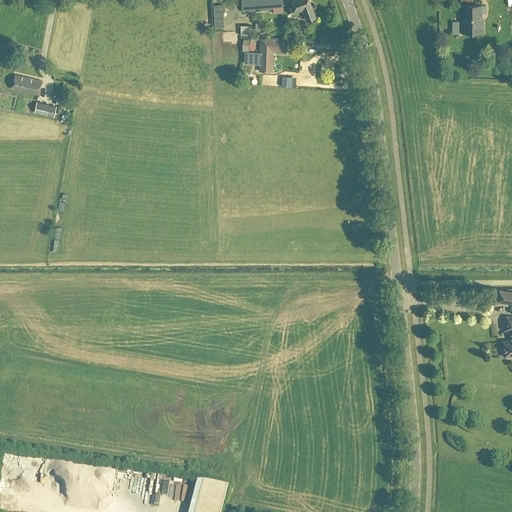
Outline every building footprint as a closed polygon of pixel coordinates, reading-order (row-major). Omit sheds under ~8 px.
[(272,10),(272,8),(283,7),(282,0),(241,0),(242,13),(272,10)] [(291,0),(294,7),(288,9),(291,16),(298,13),(297,12),(302,10),(307,22),(315,18),(308,0),(291,0)] [(481,22),(481,6),(463,6),(463,22),(462,22),(462,33),(483,33),(483,22),(481,22)] [(456,34),(457,21),(449,21),(448,33),(456,34)] [(252,26),(240,26),(240,36),(251,36),(252,26)] [(260,54),(255,53),(255,65),(259,65),(259,72),(272,73),(273,52),(286,53),(286,40),(261,38),(260,54)] [(42,81),(15,75),(12,89),(38,95),(42,81)] [(289,87),(290,77),(282,76),(281,87),(289,87)] [(76,87),(56,83),(53,93),(74,98),(76,87)] [(56,104),(66,107),(67,100),(58,98),(56,104)] [(34,113),(54,118),(57,107),(37,102),(34,113)] [(511,317),(507,317),(505,327),(508,328),(510,341),(503,342),(504,347),(502,349),(503,354),(505,356),(505,357),(506,357),(508,358),(511,357),(511,317)] [(221,511),(229,484),(197,477),(187,511),(221,511)]
